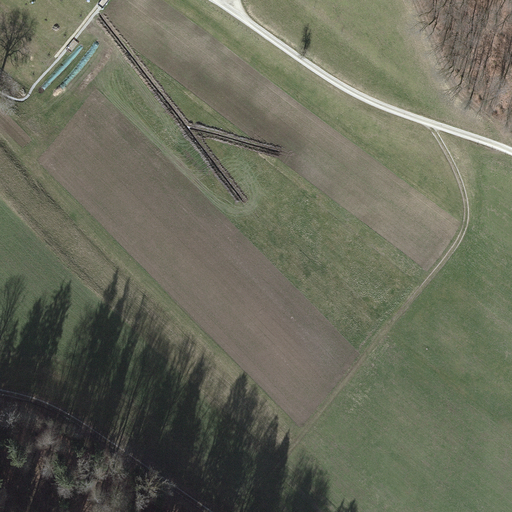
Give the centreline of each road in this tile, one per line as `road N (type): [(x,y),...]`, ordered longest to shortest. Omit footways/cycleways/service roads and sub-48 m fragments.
road 1 (track): [(229,8),(364,98),(511,154)]
road 2 (track): [(0,391),(68,414),(205,511)]
